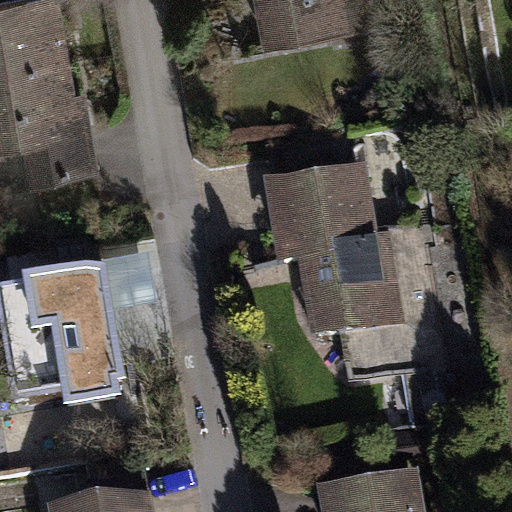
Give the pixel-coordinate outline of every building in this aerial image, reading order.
[(73,0),(0,0),(0,139),(53,137),(54,175),(103,173),(99,81),(77,82),(73,0)] [(263,0),(269,41),(390,25),(386,0),(263,0)] [(388,164),(279,177),(298,351),(407,339),(388,164)] [(109,270),(9,286),(37,449),(136,433),(109,270)] [(427,511),(423,475),(323,486),(326,511),(427,511)] [(178,511),(176,487),(62,498),(63,511),(178,511)]
